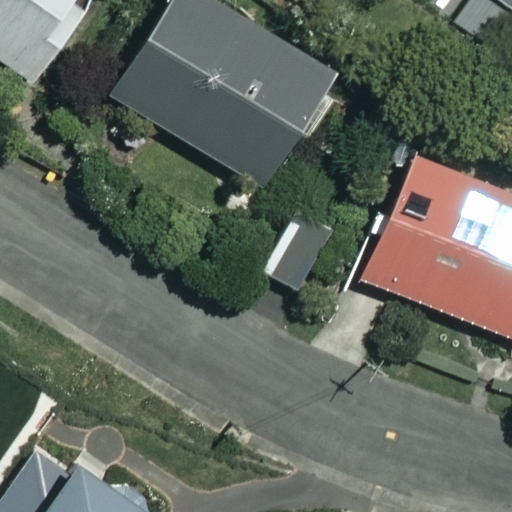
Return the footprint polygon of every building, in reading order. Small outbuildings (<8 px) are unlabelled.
[(0,0),(0,56),(26,74),(74,3),(69,0),(0,0)] [(152,0),(98,85),(250,181),(289,120),(308,132),(331,96),(312,84),(326,62),(227,0),(152,0)] [(511,182),(399,139),(349,270),(511,332),(511,344),(511,347),(511,182)] [(290,282),(317,231),(282,212),(254,262),(290,282)] [(20,511),(143,511),(149,504),(66,447),(20,511)]
